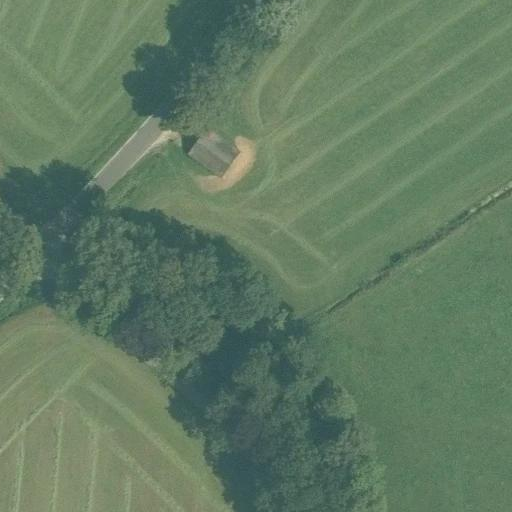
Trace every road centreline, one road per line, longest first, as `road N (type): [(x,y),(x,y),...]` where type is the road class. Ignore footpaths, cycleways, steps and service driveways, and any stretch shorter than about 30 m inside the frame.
road 1 (unclassified): [(280,511),(36,245)]
road 2 (unclassified): [(36,245),(144,140),(252,0)]
